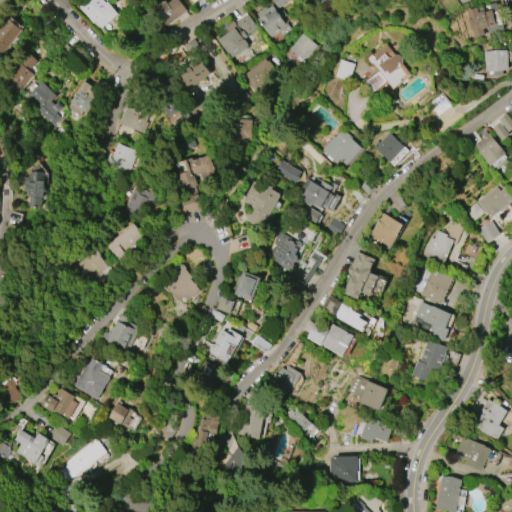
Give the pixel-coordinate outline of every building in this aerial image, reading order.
[(0,0),(0,9),(10,0),(9,0),(0,0)] [(76,4),(81,0),(103,0),(105,2),(107,1),(117,14),(101,28),(95,21),(92,24),(76,4)] [(178,0),(186,11),(156,32),(144,15),(165,0),(167,4),(172,0),(178,0)] [(271,0),(275,8),(290,1),(289,0),(271,0)] [(328,0),(312,0),(319,8),(328,0)] [(466,10),(496,2),(503,29),(473,37),(466,10)] [(269,38),(257,19),(259,18),(257,15),(272,5),(284,23),(285,22),(290,30),(281,37),(278,32),(269,38)] [(3,52),(0,49),(0,23),(5,17),(21,30),(3,52)] [(218,39),(235,28),(238,33),(243,30),(247,37),(244,39),(248,45),(230,57),(218,39)] [(290,49),(302,34),(316,45),(311,52),(312,54),(310,57),(311,58),(307,64),(304,61),(301,65),(295,60),(299,56),(290,49)] [(396,54),(397,54),(398,54),(399,54),(400,55),(401,55),(402,56),(402,57),(403,58),(403,59),(403,60),(403,61),(402,62),(402,63),(412,74),(393,89),(387,82),(374,93),(364,80),(377,69),(372,63),(371,64),(366,58),(372,53),(373,55),(386,44),(395,54),(396,54)] [(507,50),(508,70),(501,70),(502,76),(486,77),(485,70),(484,70),(483,51),(507,50)] [(34,75),(19,91),(6,79),(20,63),(19,62),(27,53),(37,62),(29,71),(34,75)] [(211,72),(189,89),(178,75),(199,58),(211,72)] [(242,75),(265,59),(267,62),(269,60),(273,67),(272,69),(275,73),(252,89),(242,75)] [(335,77),(340,59),(354,64),(349,81),(335,77)] [(66,107),(84,78),(100,87),(90,102),(93,103),(86,113),(82,111),(79,116),(66,107)] [(52,125),(25,96),(41,81),(56,96),(51,101),(54,105),(58,101),(63,106),(56,113),(60,117),(52,125)] [(428,102),(441,92),(451,105),(437,115),(428,102)] [(119,124),(129,98),(151,106),(145,121),(147,122),(143,133),(119,124)] [(175,127),(190,120),(186,109),(179,113),(175,106),(165,110),(167,115),(169,114),(175,127)] [(511,130),(510,132),(499,119),(506,114),(511,120),(511,130)] [(230,118),(252,119),(250,142),(248,142),(247,144),(245,145),(232,144),(233,141),(228,141),(230,118)] [(501,141),(490,128),(498,122),(509,134),(501,141)] [(361,147),(346,164),(339,158),(336,162),(321,149),(333,135),(334,136),(341,127),(352,136),(350,138),(361,147)] [(472,145),(481,138),(480,137),(486,132),(487,134),(488,133),(508,158),(493,170),(472,145)] [(403,147),(389,162),(372,146),(376,141),(378,143),(388,133),(403,147)] [(116,143),(136,151),(127,174),(107,166),(116,143)] [(202,208),(180,215),(175,201),(186,197),(179,174),(188,171),(185,164),(188,163),(187,159),(192,158),(192,160),(209,155),(216,175),(201,180),(199,174),(197,175),(196,172),(192,173),(192,175),(194,174),(201,197),(199,197),(202,208)] [(294,183),(275,172),(282,160),(301,172),(294,183)] [(26,192),(28,172),(44,174),(41,199),(38,199),(37,208),(27,207),(29,192),(26,192)] [(378,183),(369,175),(359,186),(368,195),(378,183)] [(280,194),(261,228),(245,219),(252,206),(244,202),(245,199),(244,198),(254,179),(263,184),(265,181),(272,186),(271,188),(280,194)] [(299,200),(310,181),(319,186),(321,180),(327,183),(328,181),(332,183),(333,182),(337,185),(333,193),(340,196),(332,211),(325,208),(323,211),(310,205),(310,206),(299,200)] [(122,212),(134,186),(149,192),(149,191),(163,197),(160,206),(148,200),(139,220),(122,212)] [(476,202),(497,186),(500,190),(504,187),(511,198),(511,202),(510,204),(510,205),(502,212),(501,210),(491,219),(485,211),(473,221),(466,212),(477,203),(476,202)] [(367,238),(376,221),(375,220),(380,212),(402,224),(389,247),(380,242),(379,245),(367,238)] [(344,225),(330,217),(324,229),(338,236),(344,225)] [(477,228),(490,220),(499,235),(486,243),(477,228)] [(465,234),(454,260),(467,266),(464,273),(443,265),(443,266),(421,257),(429,237),(433,239),(436,230),(445,234),(449,225),(451,226),(452,223),(455,224),(456,222),(465,226),(462,233),(465,234)] [(106,245),(134,225),(143,237),(123,251),(125,254),(117,260),(106,245)] [(294,262),(293,263),(293,265),(291,268),(290,268),(288,271),(267,259),(276,243),(273,242),(275,238),(274,235),(276,232),(279,231),(296,241),(297,240),(301,242),(301,245),(300,248),(298,248),(295,254),(297,255),(298,257),(295,261),(294,262)] [(67,270),(94,249),(106,266),(98,272),(96,270),(77,284),(67,270)] [(315,276),(326,258),(314,251),(296,281),(307,287),(315,276)] [(357,251),(346,275),(350,276),(343,293),(358,299),(361,292),(369,296),(378,275),(369,271),(374,259),(357,251)] [(178,300),(164,284),(173,275),(171,273),(176,269),(176,268),(176,267),(177,266),(178,265),(179,265),(179,264),(180,264),(181,264),(182,264),(183,264),(184,264),(184,265),(185,265),(185,266),(186,267),(186,268),(186,269),(186,270),(200,290),(189,300),(184,295),(178,300)] [(452,279),(440,305),(419,295),(431,269),(452,279)] [(242,271),(261,278),(253,301),(233,294),(237,284),(235,284),(239,274),(241,275),(242,271)] [(216,308),(223,290),(229,292),(227,298),(233,301),(228,313),(216,308)] [(329,295),(341,301),(334,315),(321,308),(329,295)] [(362,332),(333,316),(341,302),(351,308),(351,310),(360,315),(358,317),(367,322),(362,332)] [(410,327),(420,302),(432,307),(432,306),(451,313),(445,328),(448,329),(443,341),(410,327)] [(108,342),(122,314),(129,318),(127,320),(140,327),(128,352),(108,342)] [(314,321),(327,329),(319,344),(306,337),(314,321)] [(331,324),(353,336),(342,356),(319,344),(331,324)] [(241,336),(225,363),(207,352),(220,330),(224,332),(227,328),(241,336)] [(271,345),(257,336),(252,343),(267,352),(271,345)] [(446,347),(435,375),(430,373),(427,381),(410,374),(416,361),(418,362),(428,339),(446,347)] [(202,356),(221,368),(210,385),(192,374),(202,356)] [(111,377),(97,399),(74,385),(83,370),(82,369),(86,363),(89,364),(93,358),(104,364),(100,370),(111,377)] [(286,365),(300,373),(290,392),(271,382),(279,366),(284,369),(286,365)] [(346,392),(358,376),(388,389),(379,410),(375,409),(374,411),(367,408),(368,406),(358,402),(358,400),(346,392)] [(86,400),(74,421),(53,409),(52,411),(42,406),(48,395),(51,396),(53,393),(56,395),(60,387),(74,395),(74,394),(86,400)] [(471,425),(488,399),(507,410),(498,425),(504,429),(497,440),(494,438),(493,439),(471,425)] [(134,430),(108,417),(116,403),(128,409),(129,408),(131,409),(141,417),(134,430)] [(257,440),(266,411),(248,406),(238,434),(257,440)] [(311,423),(303,432),(282,415),(288,408),(293,412),(295,410),(311,423)] [(204,412),(219,415),(215,435),(206,433),(202,455),(188,452),(190,439),(195,440),(197,433),(196,433),(197,426),(198,426),(200,418),(203,419),(204,412)] [(359,438),(368,416),(384,422),(383,427),(391,430),(386,442),(375,437),(374,439),(373,439),(371,443),(359,438)] [(186,443),(188,421),(176,420),(174,442),(186,443)] [(58,425),(71,433),(63,445),(50,437),(58,425)] [(39,433),(50,440),(39,456),(43,458),(37,466),(24,458),(25,457),(16,452),(21,444),(14,439),(21,429),(35,438),(39,433)] [(462,436),(490,448),(481,471),(465,464),(466,461),(454,456),(462,436)] [(65,462),(95,439),(105,452),(73,476),(72,475),(65,481),(59,473),(61,472),(60,470),(65,467),(64,465),(66,463),(65,462)] [(330,457),(356,456),(356,458),(359,458),(359,479),(335,480),(334,475),(331,475),(330,457)] [(455,511),(434,508),(440,475),(462,479),(455,511)]
